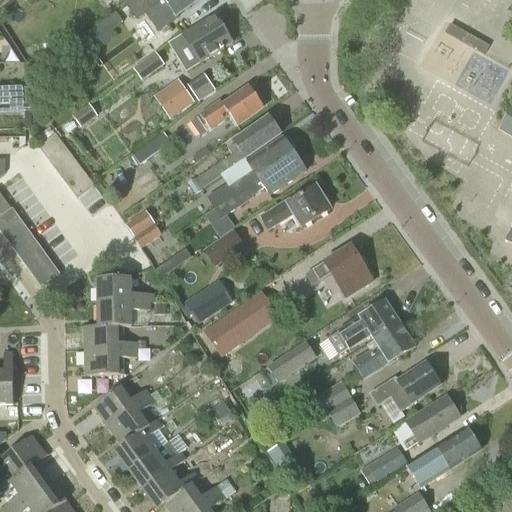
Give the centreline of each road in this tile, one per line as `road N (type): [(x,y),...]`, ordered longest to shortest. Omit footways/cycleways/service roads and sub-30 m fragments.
road 1 (residential): [(511,360),(320,94),(309,0)]
road 2 (residential): [(108,511),(57,439),(56,328),(39,302)]
road 3 (residential): [(39,302),(95,261),(28,169)]
